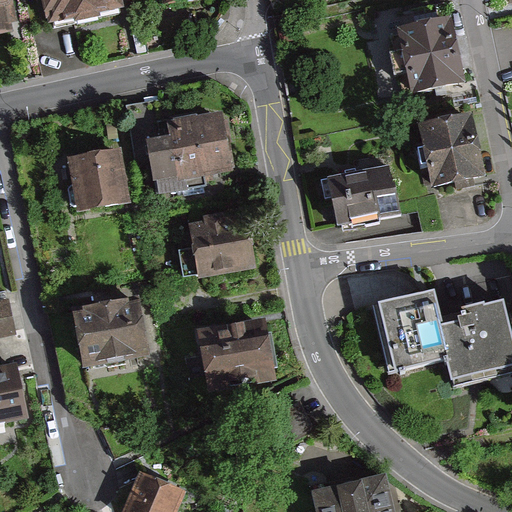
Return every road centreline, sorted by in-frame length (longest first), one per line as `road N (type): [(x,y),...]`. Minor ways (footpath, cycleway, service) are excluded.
road 1 (residential): [(71,484),(0,116)]
road 2 (residential): [(299,268),(319,354),(361,417),(439,487),(493,511)]
road 3 (residential): [(0,107),(257,57)]
road 4 (residential): [(299,268),(492,242),(511,225)]
road 5 (residential): [(257,57),(299,268)]
road 6 (residential): [(511,192),(473,0)]
